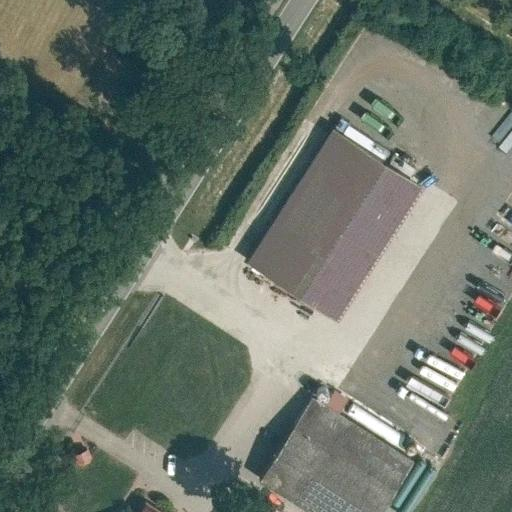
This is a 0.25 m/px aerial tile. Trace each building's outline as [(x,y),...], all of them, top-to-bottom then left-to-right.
[(367,21),(364,32),(387,39),(390,28),(367,21)] [(429,174),(340,120),(257,254),(346,309),(429,174)] [(467,370),(473,356),(454,346),(447,360),(467,370)] [(381,511),(419,455),(320,390),(269,469),(334,511),(381,511)] [(183,511),(154,493),(141,511),(183,511)]
